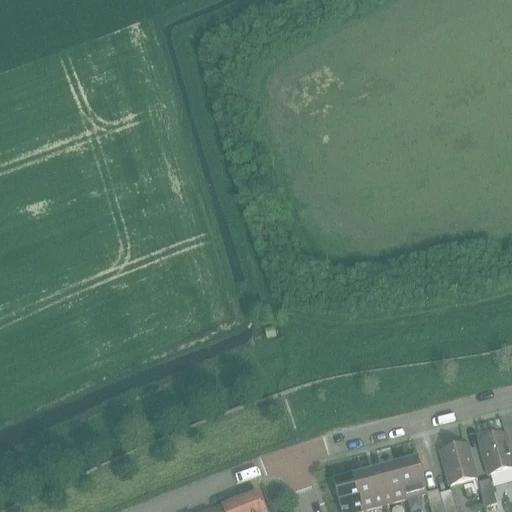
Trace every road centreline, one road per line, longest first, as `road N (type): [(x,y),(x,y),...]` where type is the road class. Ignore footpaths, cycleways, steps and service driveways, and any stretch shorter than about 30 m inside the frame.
road 1 (tertiary): [(290,456),(511,393)]
road 2 (tertiary): [(151,511),(290,456)]
